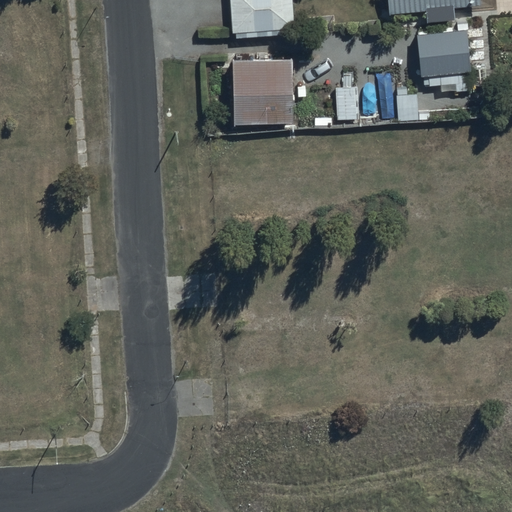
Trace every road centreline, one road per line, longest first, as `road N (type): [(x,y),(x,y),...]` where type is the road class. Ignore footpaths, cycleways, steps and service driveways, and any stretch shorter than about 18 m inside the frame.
road 1 (residential): [(126,0),(151,399)]
road 2 (residential): [(0,497),(93,491),(130,475),(149,448),(151,399)]
